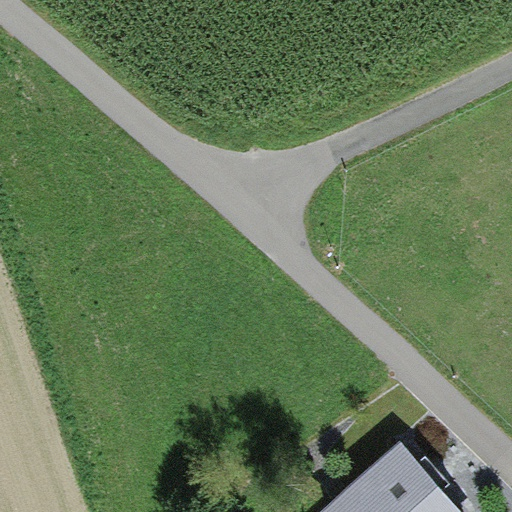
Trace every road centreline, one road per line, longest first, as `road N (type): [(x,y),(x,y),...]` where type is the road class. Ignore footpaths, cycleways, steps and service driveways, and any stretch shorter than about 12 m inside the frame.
road 1 (residential): [(511,463),(234,201),(0,2)]
road 2 (track): [(511,63),(234,201)]
